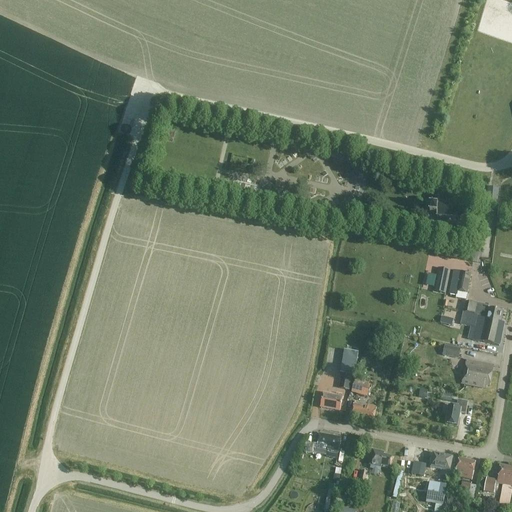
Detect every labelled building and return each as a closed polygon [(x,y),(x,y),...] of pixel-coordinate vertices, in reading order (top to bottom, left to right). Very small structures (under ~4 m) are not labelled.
[(437,217),(461,219),(465,215),(465,209),(462,205),(432,203),(431,206),(430,213),(437,214),(437,217)] [(450,271),(438,268),(433,292),(446,295),(450,271)] [(472,275),(453,271),(449,295),(457,297),(457,293),(468,295),(472,275)] [(477,305),(465,302),(461,325),(475,328),(474,334),(470,333),(469,340),(473,341),(472,346),(480,347),(481,342),(499,346),(504,324),(501,323),(504,312),(489,309),(489,307),(477,304),(477,305)] [(443,356),(459,359),(461,349),(445,346),(443,356)] [(359,353),(345,351),(344,357),(358,359),(359,353)] [(491,366),(467,361),(462,384),(487,389),(487,386),(490,387),(493,371),(490,371),(491,366)] [(350,391),(352,376),(342,374),(340,381),(339,388),(339,389),(350,391)] [(352,393),(368,397),(371,385),(369,384),(370,383),(356,379),(352,393)] [(419,398),(427,399),(428,391),(421,389),(419,398)] [(336,396),(324,394),(321,408),(340,412),(343,395),(337,394),(336,396)] [(452,402),(453,396),(443,394),(442,401),(452,402)] [(460,413),(466,414),(468,402),(458,401),(457,408),(449,406),(446,425),(458,427),(460,413)] [(368,407),(354,404),(351,418),(363,420),(364,417),(375,419),(377,407),(368,405),(368,407)] [(327,456),(338,458),(341,438),(320,434),(317,449),(328,451),(327,456)] [(373,450),(369,465),(371,466),(382,468),(382,466),(390,468),(393,458),(384,456),(385,453),(373,450)] [(433,454),(430,468),(450,472),(453,458),(433,454)] [(476,463),(459,459),(456,474),(462,475),(461,478),(472,480),(476,463)] [(421,476),(423,465),(414,463),(412,475),(421,476)] [(511,468),(501,466),(498,484),(503,485),(500,504),(510,506),(511,495),(511,468)] [(370,472),(362,471),(360,481),(368,482),(370,472)] [(497,480),(487,478),(484,492),(495,494),(497,480)] [(469,495),(471,485),(472,482),(463,480),(460,494),(469,495)] [(443,506),(446,486),(430,483),(427,503),(436,505),(443,506)] [(469,495),(466,508),(473,509),(477,486),(471,485),(469,495)]
